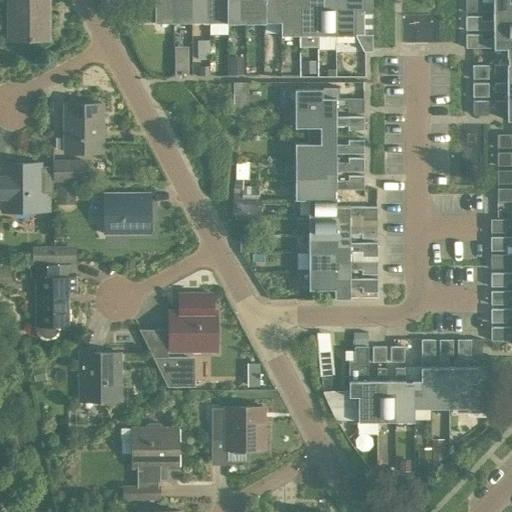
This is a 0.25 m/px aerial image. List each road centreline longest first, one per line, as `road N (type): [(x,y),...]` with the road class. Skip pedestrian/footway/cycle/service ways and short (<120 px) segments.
road 1 (residential): [(255,317),(405,318),(415,306),(415,62)]
road 2 (residential): [(220,251),(112,45)]
road 3 (unknown): [(405,318),(463,304),(468,290),(469,199),(458,189),(416,187)]
road 4 (residential): [(326,452),(255,317)]
road 5 (residential): [(8,105),(112,45)]
